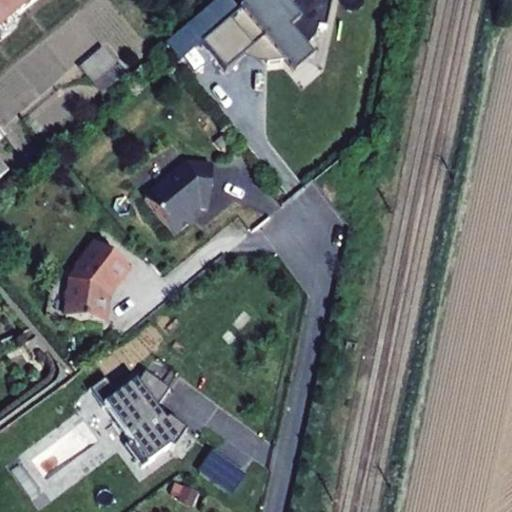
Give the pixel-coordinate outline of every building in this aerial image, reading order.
[(0,0),(0,31),(37,0),(0,0)] [(295,0),(292,14),(282,23),(261,0),(253,0),(202,44),(226,72),(253,48),(267,65),(281,67),(296,65),(309,57),(319,46),(324,31),(331,33),(338,0),(295,0)] [(79,70),(94,87),(117,68),(102,51),(79,70)] [(213,165),(188,163),(147,198),(177,235),(197,217),(194,214),(202,207),(209,207),(213,165)] [(129,268),(94,242),(74,269),(77,272),(70,281),(66,319),(104,323),(108,296),(129,268)] [(32,361),(45,351),(35,338),(21,348),(32,361)] [(170,391),(145,373),(137,385),(135,382),(117,396),(104,406),(105,409),(129,440),(124,444),(141,467),(167,446),(170,450),(186,433),(170,419),(168,421),(156,410),(170,391)] [(117,396),(105,380),(89,392),(103,411),(105,409),(104,406),(117,396)] [(211,453),(198,475),(233,496),(246,475),(211,453)]
